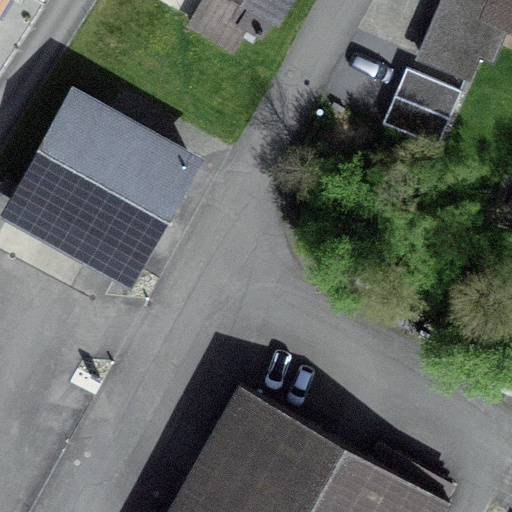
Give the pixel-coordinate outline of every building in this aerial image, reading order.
[(217,0),(269,31),(287,0),(217,0)] [(479,23),(488,0),(442,0),(413,69),(466,92),(493,29),(479,23)] [(511,0),(488,0),(479,23),(493,29),(511,37),(511,0)] [(406,76),(386,122),(436,144),(456,98),(406,76)] [(190,167),(68,101),(2,223),(123,288),(190,167)] [(432,511),(434,510),(231,399),(169,511),(432,511)]
